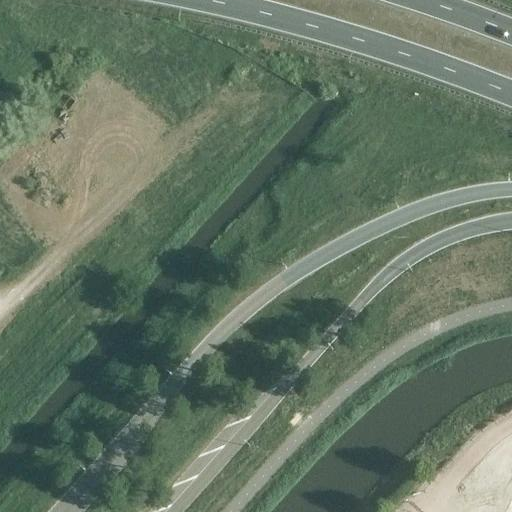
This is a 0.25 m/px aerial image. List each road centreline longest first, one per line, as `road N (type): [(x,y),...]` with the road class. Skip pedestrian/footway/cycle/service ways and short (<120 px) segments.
road 1 (unclassified): [(511,191),(451,198),(383,223),(270,294),(182,377),(62,511)]
road 2 (unclassified): [(176,511),(384,281),(476,230),(511,222)]
road 3 (trunk): [(205,0),(370,43),(511,93)]
